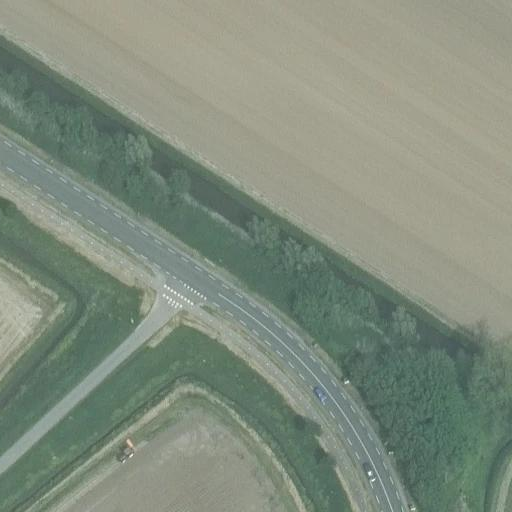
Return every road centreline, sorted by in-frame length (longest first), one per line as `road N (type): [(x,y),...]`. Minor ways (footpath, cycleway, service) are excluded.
road 1 (secondary): [(390,511),(378,472),(333,401),(272,334),(192,277)]
road 2 (unclassified): [(0,464),(192,277)]
road 3 (secondary): [(192,277),(0,152)]
